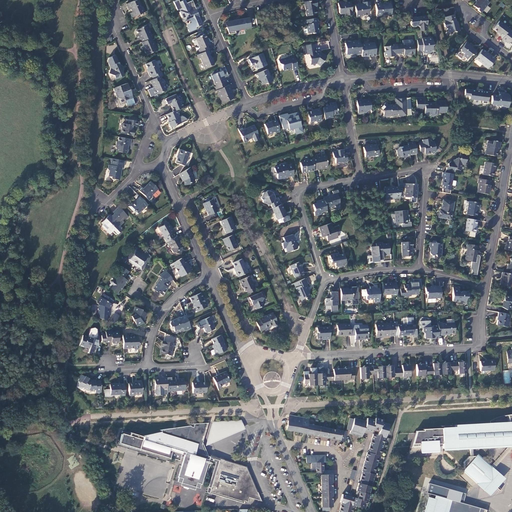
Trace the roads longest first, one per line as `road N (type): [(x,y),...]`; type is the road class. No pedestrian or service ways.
road 1 (residential): [(485,289),(479,339),(468,347),(294,362)]
road 2 (residential): [(511,83),(448,75),(343,83)]
road 3 (residential): [(417,271),(425,169),(362,178)]
road 4 (residential): [(362,178),(297,192),(325,281)]
road 5 (residential): [(511,143),(485,289)]
road 6 (residential): [(152,121),(108,0)]
road 7 (residential): [(208,276),(160,164)]
road 8 (residential): [(332,511),(340,457),(324,446),(280,440)]
